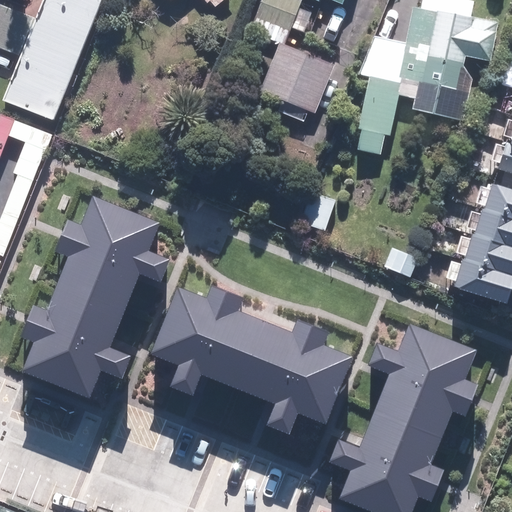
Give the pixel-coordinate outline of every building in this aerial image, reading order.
[(92,0),(44,0),(0,113),(0,114),(42,131),(92,0)] [(154,0),(163,11),(175,0),(154,0)] [(302,0),(301,0),(261,0),(255,17),(290,30),(302,0)] [(346,0),(313,0),(343,11),(346,0)] [(362,129),(357,150),(379,155),(384,133),(392,135),(399,98),(417,102),(415,112),(460,121),(470,74),(462,72),(465,58),(491,63),(499,25),(471,19),(474,3),(460,0),(425,0),(424,9),(413,7),(405,44),(372,38),(357,76),(366,78),(356,128),(362,129)] [(327,56),(281,38),(260,92),(313,113),(335,59),(327,56)] [(257,125),(246,153),(273,164),(284,136),(257,125)] [(511,154),(504,153),(495,183),(511,188),(511,154)] [(494,183),(485,210),(511,218),(511,188),(495,183),(494,183)] [(37,339),(27,366),(94,392),(105,365),(127,373),(136,348),(113,339),(114,335),(116,332),(127,302),(136,276),(138,273),(142,264),(160,271),(169,249),(150,241),(160,215),(94,190),(83,218),(70,213),(65,225),(63,231),(62,233),(58,245),(72,250),(65,268),(56,290),(51,303),(35,297),(30,311),(29,314),(27,318),(21,333),(37,339)] [(309,191),(298,222),(325,231),(335,200),(309,191)] [(483,210),(475,236),(511,247),(511,218),(485,210),(483,210)] [(473,235),(466,260),(511,273),(511,247),(475,236),(473,235)] [(391,246),(383,266),(411,278),(420,258),(391,246)] [(463,259),(454,288),(508,304),(511,289),(511,273),(466,260),(463,259)] [(206,296),(179,285),(152,352),(179,363),(170,384),(196,394),(205,371),(207,372),(211,373),(238,384),(268,396),(271,398),(279,401),(271,419),(294,428),(302,410),(328,420),(355,355),(326,343),(332,330),(300,318),(298,323),(295,332),(242,310),(245,302),(248,295),(212,280),(206,296)] [(465,370),(476,343),(466,339),(423,321),(409,316),(398,343),(377,334),(366,359),(390,369),(388,373),(387,376),(375,405),(363,433),(362,437),(359,442),(341,435),(332,457),(350,465),(340,491),(391,511),(407,511),(417,490),(430,495),(435,482),(437,478),(438,474),(442,464),(429,458),(450,406),(466,412),(472,398),(474,395),(475,390),(481,376),(465,370)] [(30,441),(6,501),(34,511),(199,511),(201,509),(30,441)]
